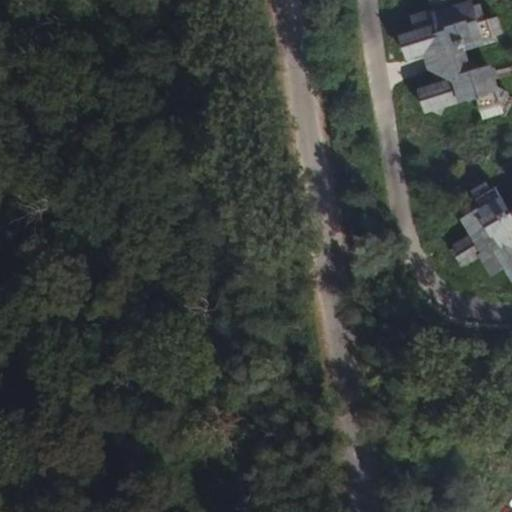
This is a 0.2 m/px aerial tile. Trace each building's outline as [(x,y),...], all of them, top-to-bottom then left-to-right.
[(442,27),(421,34),(428,55),(430,54),(449,48),(445,36),(457,33),(464,54),(467,53),(501,42),(499,37),(494,21),(494,20),(489,22),(466,29),(460,8),(457,0),(433,0),(438,11),(442,27)] [(475,3),(460,8),(466,29),(489,22),(484,6),(477,8),(475,3)] [(416,18),(421,34),(442,27),(438,11),(416,18)] [(501,19),(494,21),(499,37),(506,35),(501,19)] [(470,63),(467,53),(464,54),(457,33),(445,36),(449,48),(430,54),(436,69),(441,72),(443,70),(462,81),(448,108),(468,101),(467,99),(462,96),(472,76),(501,90),(497,76),(494,69),(488,71),(470,63)] [(413,60),(428,55),(421,34),(406,39),(413,60)] [(462,81),(443,70),(441,72),(432,89),(426,99),(424,104),(429,107),(436,111),(443,115),(448,108),(462,81)] [(501,90),(472,76),(462,96),(467,99),(482,106),(501,115),(505,106),(511,95),(501,90)] [(424,91),(426,99),(432,89),(424,91)] [(507,114),(505,106),(501,115),(482,106),(484,113),(485,113),(487,120),(507,114)] [(476,193),(480,200),(494,191),(490,184),(476,193)] [(511,211),(499,189),(494,191),(480,200),(479,200),(482,204),(494,225),(475,236),(458,246),(458,247),(469,265),(483,257),(497,249),(508,268),(511,265),(511,239),(505,243),(499,233),(511,225),(511,211)] [(467,222),(475,236),(494,225),(482,204),(467,213),(471,219),(467,222)] [(511,239),(511,225),(499,233),(505,243),(511,239)] [(469,265),(458,247),(452,250),(463,268),(469,265)] [(497,249),(483,257),(494,276),(508,268),(497,249)]
